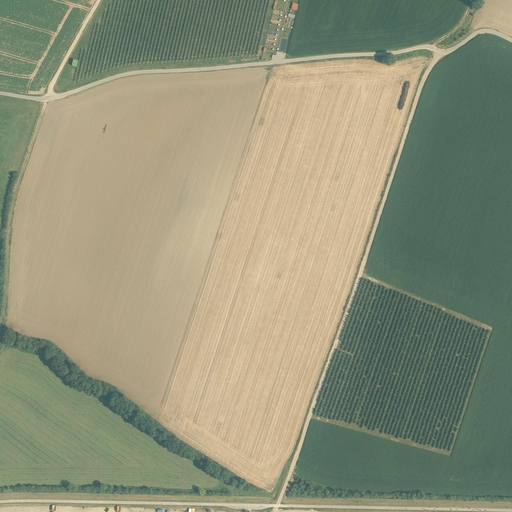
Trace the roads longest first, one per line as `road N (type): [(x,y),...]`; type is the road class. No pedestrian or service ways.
road 1 (unclassified): [(0,94),(36,100),(145,72),(417,48),(444,53),(486,31),(511,41)]
road 2 (track): [(276,507),(422,80),(440,52)]
road 3 (track): [(100,0),(45,99),(11,203),(0,325)]
